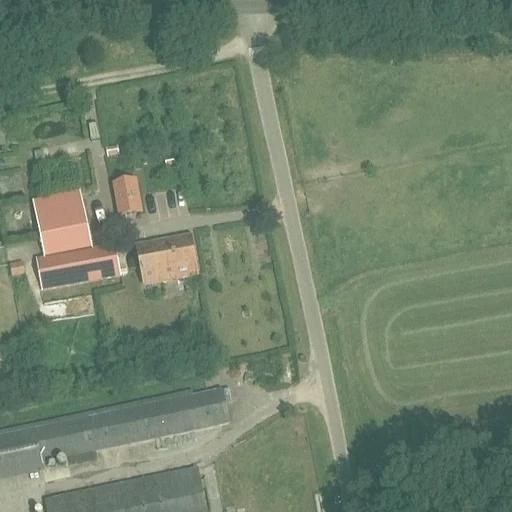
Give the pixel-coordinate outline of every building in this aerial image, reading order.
[(135,183),(115,187),(122,222),(141,219),(135,183)] [(81,195),(34,204),(44,259),(92,249),(81,195)] [(197,276),(190,237),(136,247),(143,286),(197,276)] [(115,244),(92,249),(44,259),(36,260),(42,293),(121,278),(115,244)] [(222,391),(33,430),(40,464),(230,424),(222,391)] [(33,430),(0,437),(0,481),(42,472),(40,464),(33,430)] [(206,511),(198,469),(45,501),(46,511),(206,511)]
